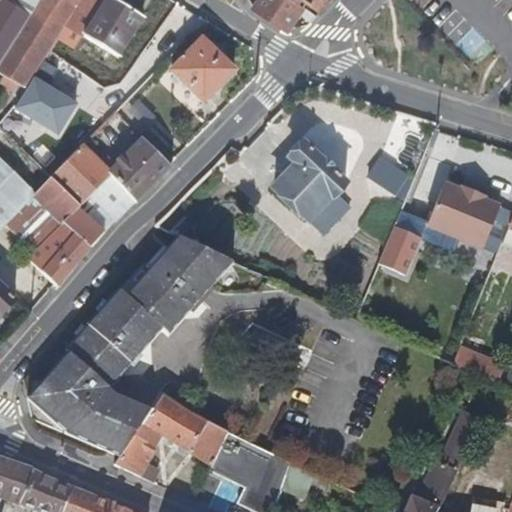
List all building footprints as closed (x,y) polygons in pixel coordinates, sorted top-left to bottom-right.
[(82,0),(38,0),(38,1),(27,20),(58,38),(80,4),(82,0)] [(120,61),(143,21),(139,19),(107,0),(82,0),(80,4),(58,38),(56,41),(76,53),(84,40),(120,61)] [(257,0),(252,8),(284,30),(302,6),(293,0),(257,0)] [(293,0),(302,6),(305,2),(314,9),(320,0),(293,0)] [(56,42),(56,41),(58,38),(27,20),(22,17),(0,4),(0,77),(24,91),(25,90),(38,69),(56,42)] [(473,62),(490,44),(471,27),(454,44),(473,62)] [(232,70),(200,41),(171,72),(202,102),(232,70)] [(169,169),(167,167),(140,140),(104,175),(106,177),(107,178),(133,203),(134,204),(147,191),(169,169)] [(337,190),(346,180),(306,143),(289,160),(295,166),(275,188),(324,234),(351,204),(337,190)] [(104,175),(78,148),(48,177),(48,178),(77,208),(88,198),(107,178),(106,177),(104,175)] [(395,196),(408,178),(383,161),(370,179),(395,196)] [(77,208),(48,178),(32,195),(58,221),(61,224),(77,208)] [(114,223),(133,203),(107,178),(88,198),(114,223)] [(460,190),(444,183),(427,225),(482,247),(498,205),(483,199),(483,196),(461,188),(460,190)] [(23,204),(5,223),(16,233),(26,223),(34,213),(25,203),(23,204)] [(81,212),(77,208),(61,224),(58,221),(48,232),(22,257),(56,288),(72,269),(101,235),(103,234),(81,212)] [(374,266),(403,279),(420,239),(392,226),(374,266)] [(221,278),(235,262),(230,260),(190,242),(180,237),(162,257),(129,292),(123,286),(98,312),(65,348),(70,352),(53,371),(28,398),(42,412),(55,425),(67,437),(87,446),(120,461),(139,428),(148,412),(113,394),(108,389),(144,349),(162,330),(168,336),(221,278)] [(22,289),(36,302),(41,305),(56,288),(22,257),(20,255),(4,271),(22,289)] [(0,312),(12,299),(0,287),(0,312)] [(458,346),(450,365),(496,383),(504,364),(458,346)] [(511,392),(494,384),(488,396),(479,414),(488,419),(511,429),(511,392)] [(157,395),(148,412),(139,428),(120,461),(116,470),(119,472),(132,478),(150,486),(154,475),(148,472),(150,468),(141,462),(154,436),(210,461),(225,428),(200,416),(157,395)] [(238,434),(225,428),(210,461),(206,469),(204,473),(239,490),(232,505),(246,511),(271,511),(283,480),(290,460),(238,434)] [(64,511),(77,490),(45,476),(21,465),(0,460),(0,500),(29,511),(64,511)] [(306,485),(312,471),(290,460),(283,480),(306,485)] [(451,471),(430,462),(415,494),(410,503),(432,511),(435,504),(439,496),(449,474),(451,471)] [(451,471),(449,474),(439,496),(447,498),(458,475),(451,471)] [(123,511),(96,499),(77,490),(64,511),(123,511)] [(431,511),(432,511),(410,503),(405,501),(400,511),(431,511)] [(466,501),(464,511),(499,511),(501,507),(466,501)]
